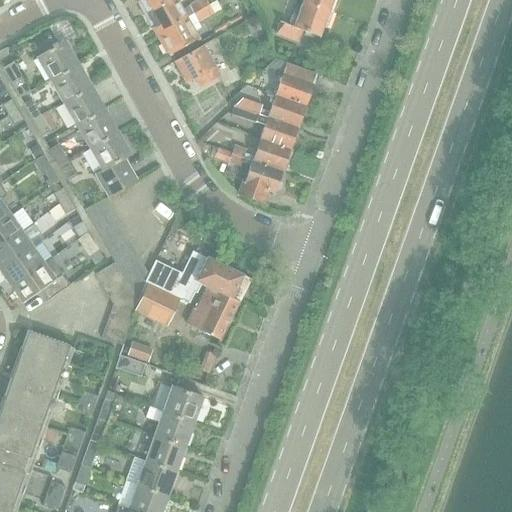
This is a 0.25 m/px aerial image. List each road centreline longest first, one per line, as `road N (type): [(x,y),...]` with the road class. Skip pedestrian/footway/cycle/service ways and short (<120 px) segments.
road 1 (primary): [(316,511),(498,0)]
road 2 (primary): [(454,0),(273,511)]
road 3 (residential): [(311,250),(221,209),(196,184),(91,0)]
road 4 (residential): [(219,511),(311,250)]
road 5 (residential): [(311,250),(399,0)]
